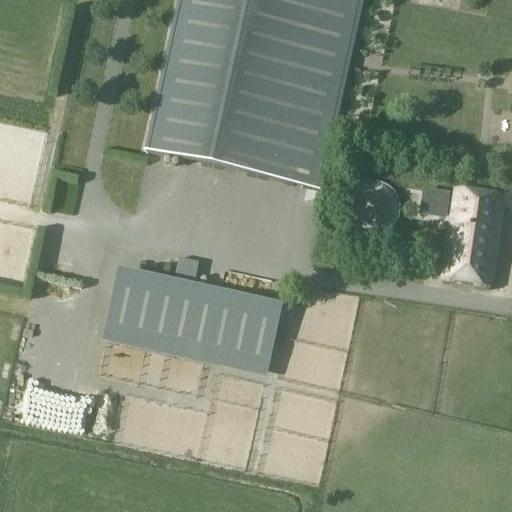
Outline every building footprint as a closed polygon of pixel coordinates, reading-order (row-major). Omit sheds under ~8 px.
[(181,0),(147,156),(318,193),(359,0),(181,0)] [(215,232),(228,237),(242,191),(224,185),(220,197),(186,187),(173,231),(191,237),(197,216),(218,222),(215,232)] [(489,289),(503,200),(455,193),(442,282),(489,289)] [(264,203),(255,235),(266,238),(275,206),(264,203)] [(115,273),(99,346),(262,380),(277,307),(115,273)]
